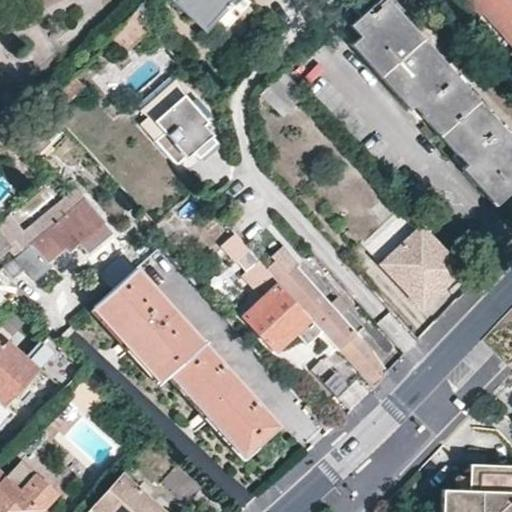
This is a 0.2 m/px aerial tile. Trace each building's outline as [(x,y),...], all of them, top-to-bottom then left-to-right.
[(164,12),(152,0),(144,0),(135,10),(149,25),(164,12)] [(229,0),(174,0),(204,27),(229,0)] [(511,141),(463,87),(385,0),(343,0),(331,15),(494,196),(511,180),(511,141)] [(511,0),(462,0),(479,18),(488,10),(511,36),(511,55),(511,0)] [(149,25),(135,10),(126,19),(108,39),(121,54),(129,47),(130,46),(131,45),(151,27),(149,25)] [(293,78),(283,68),(274,77),(261,92),(283,114),(297,99),(294,95),(301,87),(293,78)] [(196,102),(187,92),(178,78),(141,111),(148,116),(140,123),(155,140),(177,165),(215,129),(206,120),(212,114),(199,99),(196,102)] [(68,81),(52,99),(61,107),(78,89),(68,81)] [(54,129),(40,112),(18,135),(34,150),(54,129)] [(9,133),(0,123),(0,141),(9,150),(16,142),(10,138),(9,133)] [(75,186),(73,188),(33,221),(22,229),(27,235),(15,244),(0,256),(0,265),(12,279),(24,269),(33,279),(50,264),(48,260),(64,246),(67,249),(77,241),(86,250),(109,230),(101,221),(103,219),(78,190),(75,186)] [(378,230),(381,232),(394,248),(380,261),(420,305),(461,268),(405,206),(378,230)] [(17,223),(10,214),(0,222),(0,230),(2,232),(4,234),(5,233),(17,223)] [(164,216),(154,224),(166,238),(175,229),(164,216)] [(22,229),(17,223),(5,233),(15,244),(27,235),(22,229)] [(365,245),(381,232),(378,230),(374,225),(359,238),(365,245)] [(0,256),(15,244),(5,233),(4,234),(2,232),(0,233),(0,256)] [(248,249),(234,233),(223,243),(238,258),(248,249)] [(134,267),(121,252),(97,272),(112,287),(134,267)] [(245,265),(249,269),(258,260),(254,256),(245,265)] [(373,389),(384,378),(375,352),(297,266),(288,274),(274,259),(264,267),(321,330),(335,346),(360,374),(373,389)] [(306,344),(321,330),(264,267),(258,260),(249,269),(269,292),(242,316),(273,351),(295,332),(306,344)] [(162,298),(134,267),(112,287),(91,306),(159,381),(168,374),(242,455),(277,424),(243,386),(245,384),(236,374),(233,376),(172,308),(173,306),(164,296),(162,298)] [(83,367),(54,340),(47,334),(25,358),(6,340),(2,345),(0,342),(0,386),(10,397),(40,364),(65,386),(83,367)] [(335,396),(360,374),(335,346),(311,368),(335,396)] [(111,393),(83,367),(65,386),(63,388),(91,414),(111,393)] [(0,399),(3,403),(10,397),(0,386),(0,399)] [(326,432),(334,425),(310,398),(302,404),(326,432)] [(0,471),(0,511),(38,511),(42,509),(56,493),(21,459),(6,476),(0,471)] [(200,484),(175,461),(157,481),(183,505),(200,484)] [(511,478),(511,463),(470,463),(470,477),(511,478)] [(132,484),(121,474),(87,511),(163,511),(139,490),(132,484)] [(511,511),(511,478),(470,477),(461,477),(461,488),(444,488),(443,511),(511,511)] [(135,480),(132,484),(139,490),(142,486),(135,480)]
